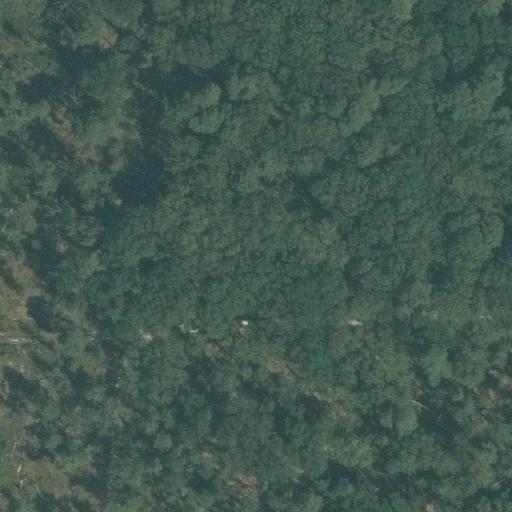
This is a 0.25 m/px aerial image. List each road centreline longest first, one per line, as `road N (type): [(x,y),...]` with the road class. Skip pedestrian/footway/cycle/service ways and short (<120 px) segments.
road 1 (track): [(511,300),(127,325),(109,511)]
road 2 (track): [(0,334),(127,325)]
